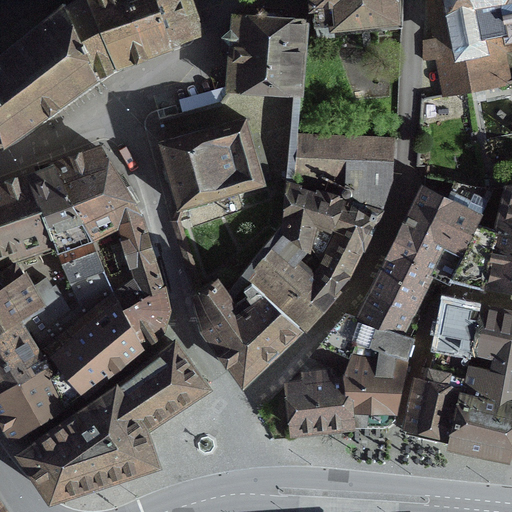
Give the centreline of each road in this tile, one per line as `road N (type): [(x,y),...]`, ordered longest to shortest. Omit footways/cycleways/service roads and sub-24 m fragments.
road 1 (residential): [(511,508),(280,490),(166,511)]
road 2 (residential): [(0,166),(202,62),(216,18),(245,0)]
